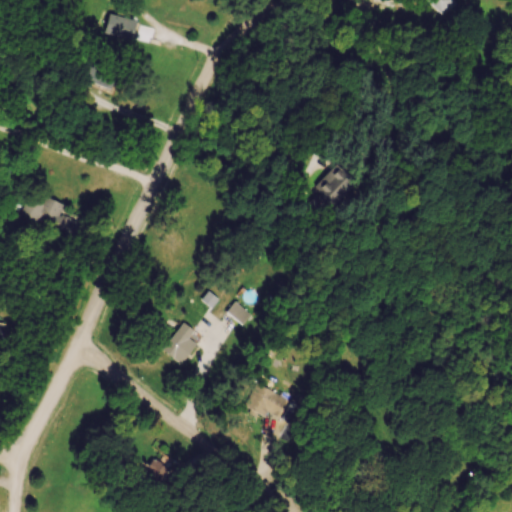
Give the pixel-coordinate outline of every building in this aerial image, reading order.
[(456,0),(433,0),(434,10),(457,10),(456,0)] [(108,14),(102,32),(130,40),(135,22),(108,14)] [(353,181),(335,165),(314,187),(331,204),(353,181)] [(18,214),(70,237),(77,221),(59,213),(62,205),(29,190),(18,214)] [(224,313),(243,325),(251,314),(232,301),(224,313)] [(192,329),(179,321),(161,353),(181,364),(193,342),(187,339),(192,329)] [(271,419),(284,397),(257,382),(244,404),(271,419)] [(173,475),(151,459),(140,473),(162,490),(173,475)]
